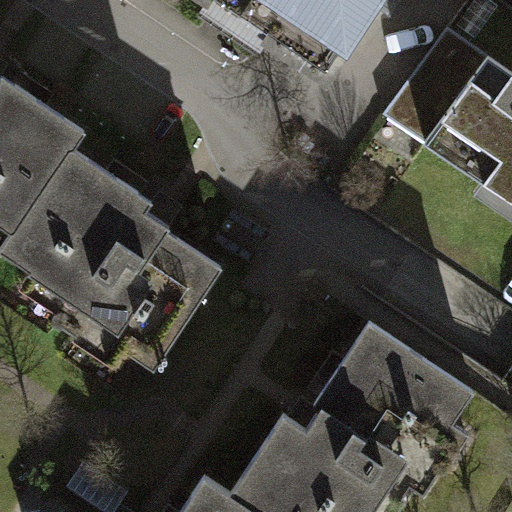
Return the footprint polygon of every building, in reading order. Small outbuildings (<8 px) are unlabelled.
[(215,0),(324,73),(372,0),(215,0)] [(511,73),(447,27),(385,108),(511,194),(511,73)] [(0,221),(15,231),(70,145),(80,129),(0,77),(0,221)] [(70,145),(15,231),(3,249),(65,289),(45,319),(77,339),(89,321),(153,362),(217,263),(163,228),(174,211),(70,145)] [(229,491),(259,511),(363,511),(376,495),(393,507),(410,483),(420,490),(439,464),(427,455),(473,389),(370,317),(312,401),(320,406),(305,427),(284,412),(229,491)] [(259,511),(229,491),(205,474),(177,511),(259,511)]
